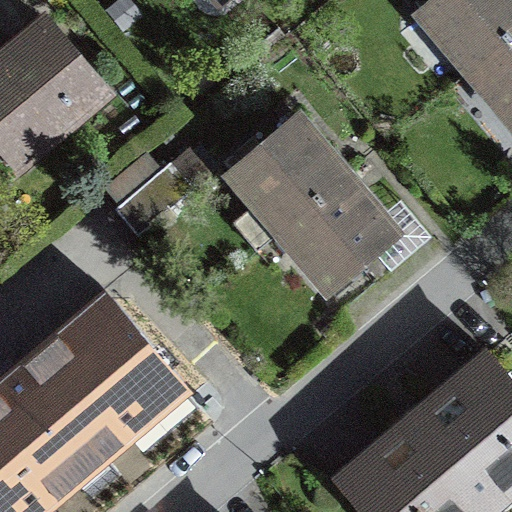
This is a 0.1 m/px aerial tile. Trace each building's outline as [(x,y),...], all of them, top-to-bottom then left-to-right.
[(511,33),(511,0),(432,0),(420,10),(449,43),(455,38),(477,63),(511,33)] [(104,90),(46,21),(43,24),(42,21),(5,52),(7,54),(0,59),(0,137),(19,160),(104,90)] [(511,116),(511,33),(477,63),(499,89),(493,95),(511,116)] [(346,174),(297,115),(231,170),(257,201),(234,221),(257,249),(288,223),(346,174)] [(172,159),(119,203),(140,229),(193,185),(192,183),(208,170),(189,148),(173,161),(172,159)] [(396,233),(346,174),(288,223),(310,250),(303,255),(331,288),(396,233)] [(0,511),(32,511),(182,386),(106,296),(15,372),(0,384),(0,511)] [(511,379),(489,352),(339,477),(368,511),(473,511),(511,479),(511,379)]
